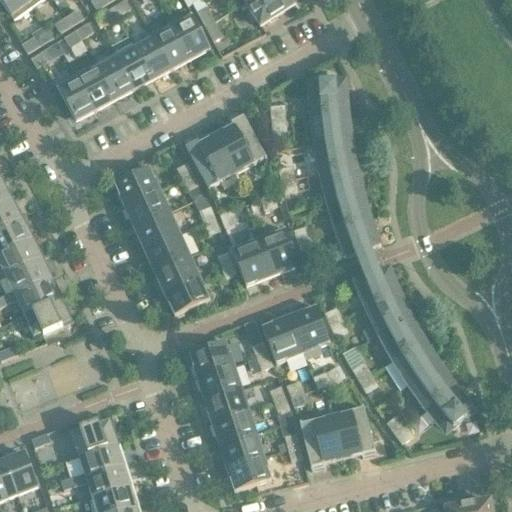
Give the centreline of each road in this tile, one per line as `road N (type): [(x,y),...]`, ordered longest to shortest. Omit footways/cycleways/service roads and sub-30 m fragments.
road 1 (residential): [(199,511),(154,387),(150,351),(127,322),(72,180)]
road 2 (residential): [(72,180),(369,23)]
road 3 (tertiary): [(511,372),(500,212),(480,182),(435,143),(408,96)]
road 4 (tertiary): [(408,96),(413,207),(424,245),(511,375)]
road 5 (residential): [(268,511),(486,458),(511,444)]
road 6 (residential): [(72,180),(54,166),(0,80)]
